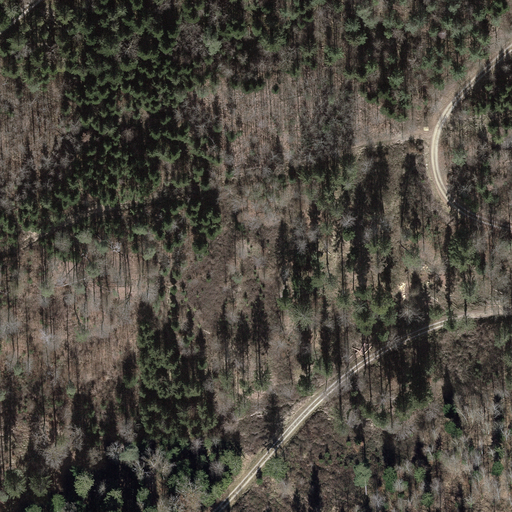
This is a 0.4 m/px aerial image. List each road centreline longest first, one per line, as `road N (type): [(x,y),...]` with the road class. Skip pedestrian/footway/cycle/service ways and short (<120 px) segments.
road 1 (track): [(511,312),(420,330),(361,363),(217,511)]
road 2 (track): [(511,41),(446,100),(427,152),(432,181),(447,200),(511,229)]
